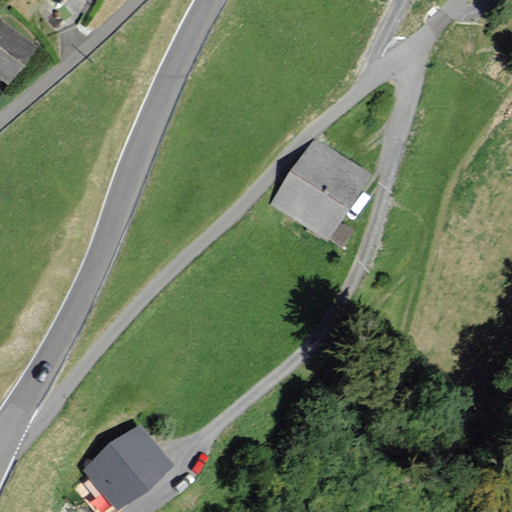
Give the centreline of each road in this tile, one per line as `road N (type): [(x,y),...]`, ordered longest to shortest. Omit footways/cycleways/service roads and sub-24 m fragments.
road 1 (residential): [(1,438),(35,427),(149,291),(452,0)]
road 2 (unclassified): [(210,0),(157,107),(78,306),(1,438)]
road 3 (residential): [(0,123),(137,0)]
